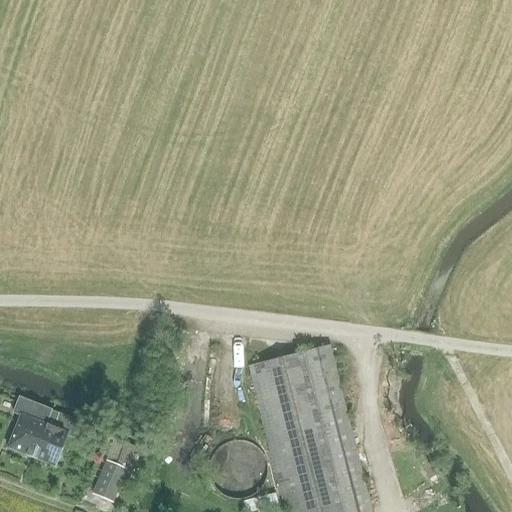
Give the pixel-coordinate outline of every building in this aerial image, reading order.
[(369,511),(329,347),(252,367),(256,386),(287,511),(369,511)] [(20,416),(7,449),(34,459),(52,412),(53,408),(18,397),(13,410),(21,413),(20,416)] [(52,412),(34,459),(55,467),(68,434),(72,436),(73,434),(79,436),(84,424),(72,420),(52,412)] [(124,442),(117,460),(128,465),(126,469),(122,480),(135,486),(142,470),(149,452),(124,442)] [(212,482),(217,494),(228,502),(242,504),(254,500),(263,490),(267,478),(264,464),(256,454),(243,449),(230,450),(219,457),(212,469),(212,482)] [(98,477),(91,494),(102,498),(112,502),(119,486),(122,480),(126,469),(128,465),(117,460),(115,464),(110,462),(105,460),(98,477)] [(248,502),(250,511),(260,511),(283,506),(280,494),(248,502)]
